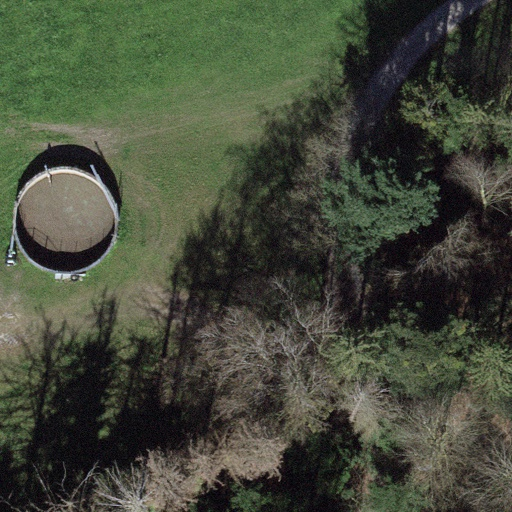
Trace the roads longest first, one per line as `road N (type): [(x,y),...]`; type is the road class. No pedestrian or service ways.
road 1 (track): [(52,511),(347,244)]
road 2 (track): [(347,244),(384,65),(474,0)]
road 3 (track): [(347,244),(385,397),(399,511)]
